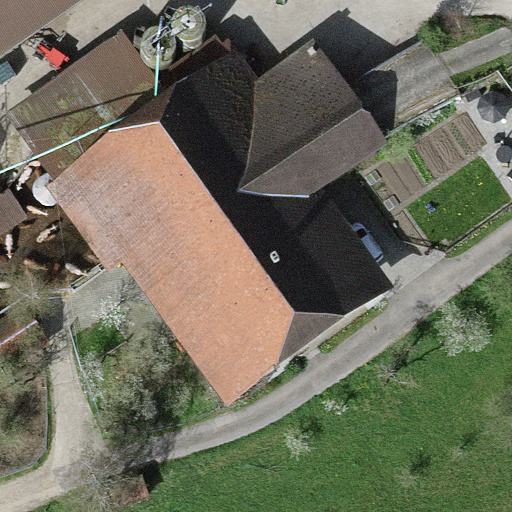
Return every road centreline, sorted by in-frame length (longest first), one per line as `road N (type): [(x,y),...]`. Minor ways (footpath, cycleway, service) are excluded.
road 1 (unclassified): [(84,471),(238,423),(511,234)]
road 2 (track): [(184,0),(291,29),(473,0)]
road 3 (track): [(0,97),(141,0)]
